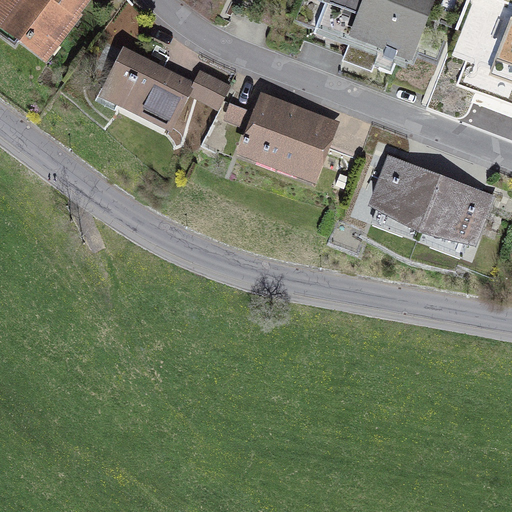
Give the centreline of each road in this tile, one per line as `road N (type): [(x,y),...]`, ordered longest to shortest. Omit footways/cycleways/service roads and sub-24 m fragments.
road 1 (residential): [(0,125),(108,207),(191,255),(279,284),(511,330)]
road 2 (residential): [(511,162),(275,73),(192,34),(160,0)]
